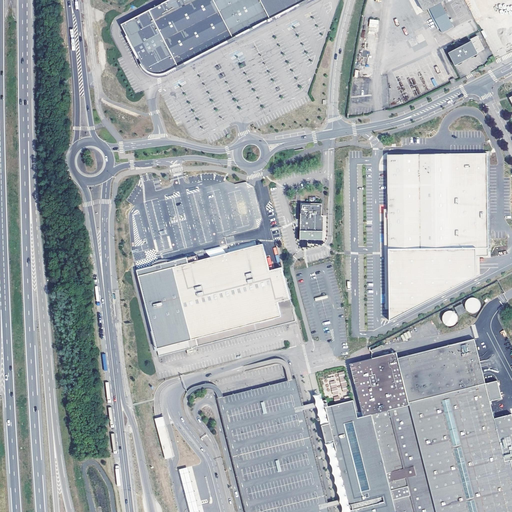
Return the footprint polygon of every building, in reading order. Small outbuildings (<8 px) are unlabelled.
[(169,0),(122,25),(131,42),(142,64),(144,67),(147,70),(150,72),(154,73),(157,74),(161,74),(165,73),(168,72),(178,66),(209,51),(234,38),(245,32),(261,24),(271,19),(283,12),(290,9),(304,1),(306,0),(169,0)] [(440,33),(453,27),(441,1),(444,0),(416,0),(422,12),(429,8),(440,33)] [(511,0),(471,0),(481,19),(494,12),(498,19),(511,11),(511,0)] [(378,27),(379,20),(370,19),(369,26),(378,27)] [(457,65),(458,65),(457,63),(478,52),(485,49),(478,36),(471,39),(472,41),(473,42),(452,53),(451,52),(451,53),(452,56),(454,55),(457,60),(455,61),(457,64),(457,65)] [(472,41),(451,52),(452,53),(473,42),(472,41)] [(478,52),(457,63),(458,65),(478,54),(478,52)] [(487,153),(489,255),(491,255),(491,239),(490,161),(490,151),(483,151),(483,153),(487,153)] [(387,155),(388,194),(388,200),(388,209),(390,291),(390,310),(390,321),(477,278),(477,258),(489,257),(489,255),(487,153),(483,153),(450,154),(417,154),(387,155)] [(300,231),(323,231),(323,222),(324,215),(321,215),(322,203),(300,203),(300,207),(300,215),(300,221),(299,221),(299,225),(300,225),(300,231)] [(296,321),(282,267),(273,270),(271,264),(268,264),(263,244),(188,263),(187,257),(171,261),(161,264),(149,267),(137,270),(140,282),(159,356),(296,321)] [(459,304),(453,307),(457,316),(464,313),(459,304)] [(400,334),(403,340),(411,337),(409,331),(400,334)] [(497,380),(485,383),(474,339),(399,358),(398,352),(350,364),(358,395),(363,417),(358,418),(354,400),(326,407),(330,422),(330,425),(332,433),(335,442),(337,453),(341,468),(343,478),(346,487),(348,497),(351,507),(351,511),(511,511),(511,413),(494,418),(490,401),(502,398),(497,380)] [(339,372),(342,392),(348,391),(344,371),(339,372)] [(351,511),(351,507),(348,497),(346,487),(343,478),(341,468),(337,453),(335,442),(332,433),(330,425),(330,422),(322,424),(329,452),(343,511),(330,511),(318,460),(297,378),(218,398),(243,496),(246,511),(351,511)] [(161,426),(158,427),(166,460),(170,458),(174,457),(166,425),(161,426)] [(209,505),(196,454),(186,457),(199,508),(209,505)]
